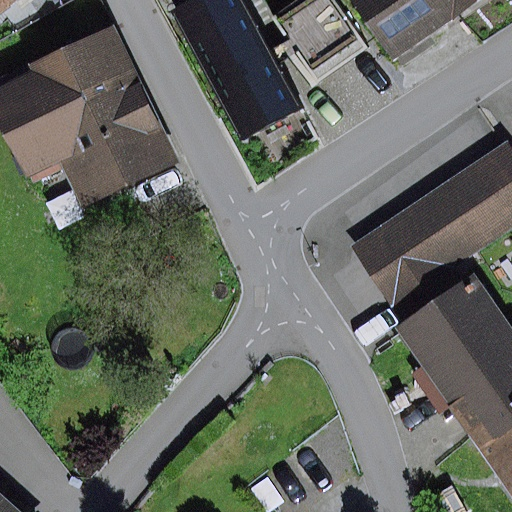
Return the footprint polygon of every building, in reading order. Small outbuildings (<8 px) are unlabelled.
[(0,0),(0,20),(28,0),(0,0)] [(239,0),(195,0),(170,14),(237,140),(297,109),(239,0)] [(328,0),(302,0),(273,21),(319,83),(364,49),(328,0)] [(346,0),(387,60),(475,0),(346,0)] [(113,24),(0,77),(0,129),(24,180),(60,163),(82,210),(179,165),(113,24)] [(511,163),(509,159),(356,264),(397,325),(474,272),(511,246),(511,163)] [(511,326),(474,272),(397,325),(482,448),(511,427),(511,326)] [(511,427),(482,448),(511,494),(511,427)] [(0,511),(14,511),(0,499),(0,511)]
